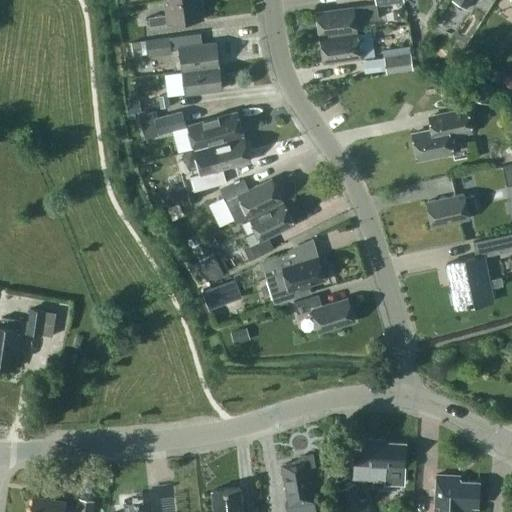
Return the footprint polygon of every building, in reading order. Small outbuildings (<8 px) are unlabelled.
[(151,27),(204,20),(201,0),(196,0),(166,4),(167,15),(150,17),(151,27)] [(473,0),(452,0),(453,0),(468,10),(473,0)] [(480,0),(479,4),(493,10),(497,0),(480,0)] [(321,36),(358,31),(357,22),(379,19),(377,4),(318,12),(321,36)] [(435,25),(450,34),(458,20),(444,11),(435,25)] [(358,35),(358,33),(321,39),(325,63),(375,55),(372,33),(358,35)] [(147,54),(148,56),(173,53),(170,36),(146,40),(147,54)] [(147,54),(146,40),(132,41),(134,55),(147,54)] [(183,71),(221,66),(218,42),(179,48),(183,71)] [(385,56),(387,73),(413,70),(411,53),(385,56)] [(186,94),(224,89),(221,66),(183,71),(186,94)] [(511,92),(511,78),(503,86),(511,94),(511,92)] [(477,91),(475,101),(494,105),(496,96),(477,91)] [(171,108),(170,93),(160,95),(162,109),(171,108)] [(141,112),(139,99),(126,101),(128,114),(141,112)] [(473,132),(468,108),(438,114),(441,128),(413,133),(418,159),(454,152),(450,137),(473,132)] [(153,110),(139,114),(141,122),(155,118),(153,110)] [(238,112),(188,125),(188,126),(195,148),(195,151),(209,147),(244,138),(244,136),(238,112)] [(176,113),(155,118),(160,134),(173,130),(181,128),(176,113)] [(181,128),(173,130),(179,152),(195,148),(188,126),(187,126),(181,128)] [(195,191),(227,182),(223,168),(251,161),(245,137),(209,147),(213,161),(202,164),(205,173),(191,177),(195,191)] [(511,185),(511,164),(503,167),(508,186),(511,185)] [(220,190),(237,223),(283,200),(273,178),(250,190),(244,179),(220,190)] [(187,197),(184,186),(170,190),(173,201),(187,197)] [(465,197),(464,194),(427,202),(433,226),(470,218),(468,210),(478,208),(475,195),(465,197)] [(295,224),(284,202),(251,219),(257,231),(246,237),(251,245),(245,248),(251,260),(275,248),(269,237),(295,224)] [(502,277),(490,280),(485,256),(511,250),(511,233),(474,242),(477,257),(448,263),(457,309),(494,301),(491,288),(504,285),(502,277)] [(197,236),(187,241),(190,247),(192,246),(200,242),(197,236)] [(196,254),(200,261),(214,254),(206,239),(200,242),(192,246),(192,247),(196,254)] [(293,264),(289,253),(265,260),(277,300),(293,295),(291,290),(309,285),(326,280),(319,256),(293,264)] [(225,274),(214,254),(200,261),(211,282),(225,274)] [(208,288),(215,303),(237,293),(230,278),(208,288)] [(293,295),(277,300),(278,304),(312,293),(309,285),(291,290),(293,295)] [(323,306),(319,294),(295,301),(298,313),(313,309),(320,332),(356,321),(349,298),(323,306)] [(44,311),(31,309),(29,321),(2,317),(1,326),(0,326),(0,366),(15,369),(21,330),(28,331),(28,332),(40,334),(44,311)] [(52,312),(44,311),(40,334),(52,336),(52,334),(56,312),(52,312)] [(231,332),(235,344),(246,341),(243,329),(231,332)] [(367,435),(356,435),(354,478),(387,480),(388,466),(406,467),(407,443),(384,442),(385,439),(367,438),(367,435)] [(282,465),(290,506),(318,500),(312,466),(315,465),(313,454),(300,457),(301,461),(282,465)] [(479,507),(480,482),(461,481),(461,476),(437,475),(435,511),(459,511),(460,511),(473,511),(473,506),(479,507)] [(243,511),(241,487),(212,490),(214,511),(243,511)] [(80,498),(79,499),(60,496),(59,500),(34,496),(32,511),(92,511),(94,500),(80,498)] [(152,511),(151,498),(125,500),(125,511),(152,511)] [(351,511),(370,511),(365,498),(349,504),(351,511)]
